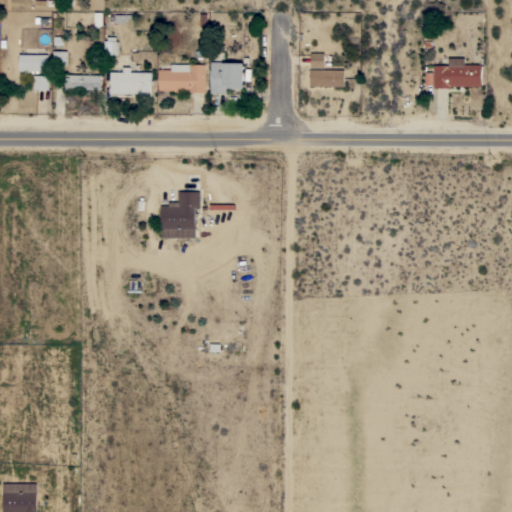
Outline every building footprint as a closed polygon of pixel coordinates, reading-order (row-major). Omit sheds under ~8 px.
[(32,0),(32,8),(13,8),(13,10),(5,10),(5,0),(32,0)] [(107,40),(107,36),(116,36),(116,41),(118,41),(118,55),(105,55),(105,40),(107,40)] [(67,51),(67,65),(53,65),(53,50),(67,51)] [(324,53),(324,68),(311,68),(310,53),(324,53)] [(49,54),(48,71),(39,71),(39,72),(36,72),(36,71),(34,71),(34,74),(25,73),(25,71),(19,70),(19,54),(49,54)] [(227,62),(227,61),(236,61),(236,62),(243,62),(243,57),(248,57),(248,63),(244,63),(244,86),(243,86),(243,88),(226,88),(226,93),(210,93),(210,86),(211,86),(211,61),(227,62)] [(465,64),(482,64),(482,86),(450,86),(450,88),(434,88),(434,65),(449,65),(449,57),(465,58),(465,64)] [(205,64),(205,92),(188,92),(188,90),(180,90),(180,92),(174,91),(174,90),(158,90),(159,69),(171,69),(171,64),(205,64)] [(123,71),(123,67),(131,67),(131,71),(152,72),(151,98),(140,98),(140,94),(109,93),(109,80),(110,80),(110,71),(123,71)] [(310,69),(344,69),(344,86),(310,86),(310,69)] [(101,75),(101,89),(65,89),(65,74),(101,75)] [(34,75),(49,75),(49,89),(34,89),(34,75)] [(161,205),(169,205),(169,201),(178,201),(178,191),(200,191),(200,206),(195,206),(195,237),(161,237),(161,205)] [(37,483),(37,511),(3,511),(3,483),(37,483)]
